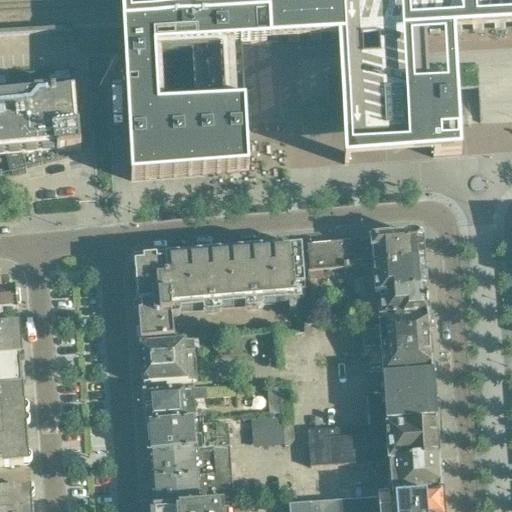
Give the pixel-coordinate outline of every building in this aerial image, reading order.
[(511,0),(121,0),(121,8),(122,26),(123,28),(124,51),(131,183),(249,174),(345,166),(349,166),(433,159),(461,157),(511,153),(511,0)] [(68,72),(53,73),(54,82),(69,80),(68,72)] [(84,129),(80,93),(79,93),(79,90),(57,92),(57,90),(0,95),(0,156),(59,151),(60,155),(81,153),(79,130),(84,129)] [(424,265),(422,240),(417,236),(360,241),(362,269),(424,265)] [(362,269),(360,242),(307,247),(307,249),(308,249),(309,268),(314,268),(315,273),(311,273),(308,273),(308,274),(324,273),(362,269)] [(174,340),(173,322),(172,321),(178,320),(181,317),(180,314),(201,312),(203,312),(204,315),(206,318),(219,317),(222,314),(222,310),(243,309),(245,309),(245,312),(248,314),(261,313),(263,310),(263,307),(264,307),(301,304),(301,299),(305,299),(301,247),(280,249),(260,251),(239,253),(218,255),(197,256),(186,258),(176,258),(155,260),(138,262),(136,264),(134,266),(137,306),(141,343),(174,340)] [(364,295),(362,295),(362,296),(425,292),(425,289),(424,265),(362,269),(364,295)] [(324,273),(308,274),(309,281),(324,280),(324,273)] [(18,311),(16,290),(7,291),(7,280),(0,280),(0,317),(2,317),(2,312),(18,311)] [(425,292),(362,296),(363,308),(370,307),(371,321),(379,321),(428,318),(428,316),(427,316),(426,293),(425,292)] [(318,300),(306,300),(308,325),(308,326),(320,325),(318,300)] [(429,347),(428,328),(429,328),(428,318),(379,321),(379,325),(342,328),(343,341),(362,339),(363,351),(370,351),(429,347)] [(0,358),(21,357),(19,327),(0,328),(0,358)] [(197,384),(194,343),(141,347),(143,387),(197,384)] [(429,347),(370,351),(371,366),(366,367),(366,374),(383,373),(383,378),(432,374),(432,363),(430,364),(429,347)] [(0,387),(24,386),(21,357),(0,358),(0,387)] [(432,384),(432,374),(383,378),(384,387),(384,397),(369,398),(371,425),(435,421),(434,393),(433,393),(432,384)] [(0,468),(24,467),(23,459),(28,456),(29,456),(28,438),(27,428),(26,418),(26,416),(25,406),(24,387),(0,388),(0,468)] [(196,424),(196,423),(194,401),(236,398),(236,393),(239,393),(238,388),(205,390),(205,388),(190,389),(190,391),(144,395),(147,427),(196,424)] [(288,407),(254,408),(255,434),(288,434),(288,407)] [(438,461),(436,425),(435,421),(371,425),(371,428),(308,433),(311,469),(389,464),(438,461)] [(228,426),(219,426),(202,427),(202,423),(196,423),(196,424),(147,427),(149,455),(229,449),(228,426)] [(231,478),(229,449),(149,455),(151,484),(231,478)] [(438,461),(389,464),(391,490),(392,490),(393,495),(393,500),(441,496),(440,492),(441,492),(440,480),(438,461)] [(233,505),(231,478),(151,484),(153,510),(152,510),(152,511),(154,511),(156,511),(209,507),(223,506),(233,505)] [(0,511),(33,511),(32,500),(31,500),(27,498),(26,490),(0,492),(0,511)] [(441,511),(441,496),(393,500),(313,506),(297,508),(290,508),(289,511),(441,511)]
